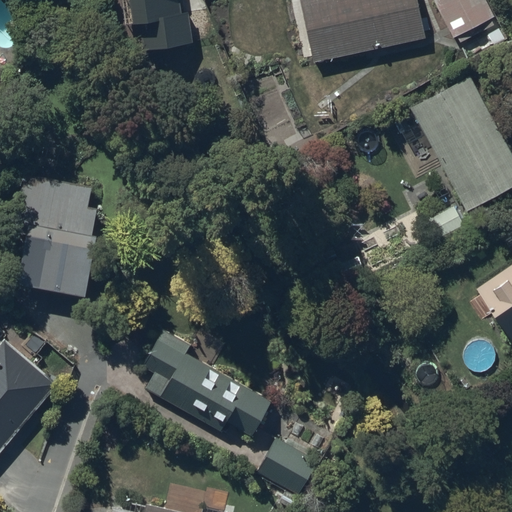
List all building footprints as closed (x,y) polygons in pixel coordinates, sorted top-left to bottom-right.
[(122,0),(125,27),(143,25),(146,53),(194,49),(191,12),(179,13),(178,0),(122,0)] [(426,40),(417,0),(300,0),(315,64),(426,40)] [(496,18),(487,0),(434,0),(455,39),(458,38),(462,44),(496,27),(493,20),(496,18)] [(511,190),(511,150),(469,74),(409,108),(469,215),(511,190)] [(94,190),(25,176),(15,224),(31,227),(19,285),(97,301),(110,238),(85,232),(94,190)] [(468,228),(453,203),(428,218),(443,243),(468,228)] [(511,263),(476,288),(511,340),(511,263)] [(193,345),(164,329),(143,366),(155,373),(147,388),(249,446),(273,401),(188,353),(193,345)] [(0,345),(0,455),(58,386),(4,341),(0,345)] [(277,439),(259,473),(304,498),(322,464),(277,439)] [(218,511),(169,500),(167,509),(144,503),(141,511),(128,511),(115,509),(114,511),(218,511)]
